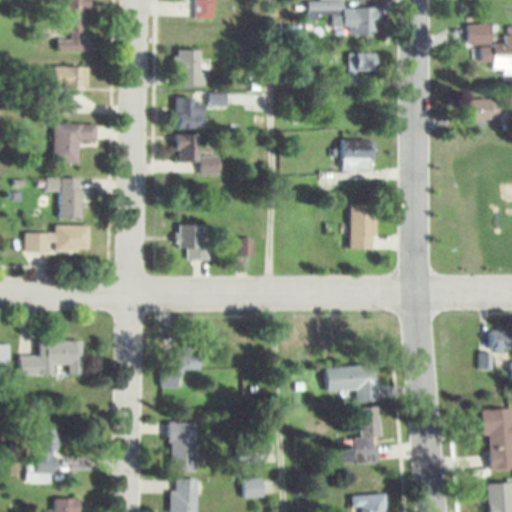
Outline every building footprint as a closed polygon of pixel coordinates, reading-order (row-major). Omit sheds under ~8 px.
[(55,39),(55,52),(84,52),(84,0),(62,0),(63,39),(55,39)] [(210,19),(210,0),(192,0),(193,19),(210,19)] [(373,7),(341,7),(340,0),(316,0),(317,2),(306,2),(306,18),(330,18),(330,32),(373,32),(373,7)] [(488,25),(465,24),(465,46),(478,46),(478,62),(490,63),(489,70),(500,70),(500,75),(511,75),(511,35),(503,36),(503,44),(488,44),(488,25)] [(201,51),(171,51),(171,75),(180,75),(180,87),(201,87),(201,51)] [(352,71),(372,71),(372,53),(352,53),(352,71)] [(84,67),(49,67),(49,86),(84,86),(84,67)] [(222,107),(222,95),(208,94),(208,106),(222,107)] [(51,112),(63,110),(61,96),(49,98),(51,112)] [(172,98),(172,129),(196,129),(196,98),(172,98)] [(495,121),(495,100),(463,100),(463,121),(495,121)] [(50,164),(75,164),(75,142),(93,142),(93,125),(50,125),(50,164)] [(173,162),(196,162),(196,136),(173,136),(173,162)] [(372,169),(372,141),(340,141),(340,169),(372,169)] [(217,157),(198,157),(197,175),(216,175),(217,157)] [(78,219),(78,179),(43,179),(43,191),(56,191),(56,219),(78,219)] [(370,204),(347,204),(347,250),(370,250),(370,204)] [(85,226),(51,226),(51,233),(21,233),(21,252),(84,253),(85,226)] [(173,226),(173,258),(202,258),(202,226),(173,226)] [(250,240),(235,240),(235,257),(250,257),(250,240)] [(487,349),(509,349),(509,331),(487,331),(487,349)] [(16,375),(43,375),(43,364),(64,364),(64,374),(78,374),(78,340),(35,341),(35,355),(16,355),(16,375)] [(183,371),(195,371),(195,348),(173,349),(173,359),(161,359),(162,385),(183,385),(183,371)] [(354,401),(374,400),(372,365),(322,367),(323,391),(353,389),(354,401)] [(356,407),(357,437),(350,437),(351,449),(330,450),(331,464),(377,462),(375,406),(356,407)] [(478,409),(479,435),(485,435),(485,471),(511,470),(510,408),(478,409)] [(166,472),(192,472),(193,422),(167,422),(166,472)] [(51,481),(51,428),(32,427),(31,481),(51,481)] [(240,498),(259,498),(259,479),(240,479),(240,498)] [(511,511),(509,511),(509,484),(486,484),(486,511),(511,511)] [(358,510),(358,511),(383,511),(382,494),(349,496),(349,510),(358,510)] [(49,511),(74,511),(74,499),(49,499),(49,511)]
